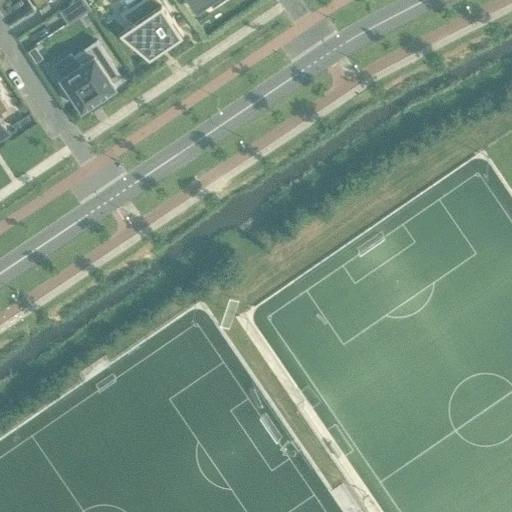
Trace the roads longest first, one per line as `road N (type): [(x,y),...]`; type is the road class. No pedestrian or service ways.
road 1 (tertiary): [(111,198),(322,56)]
road 2 (residential): [(0,31),(111,198)]
road 3 (tertiary): [(0,273),(111,198)]
